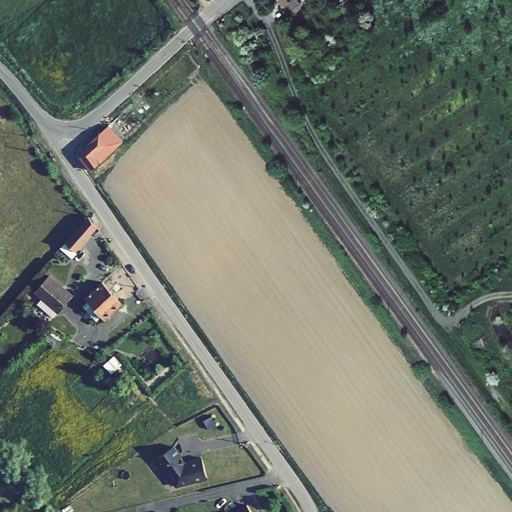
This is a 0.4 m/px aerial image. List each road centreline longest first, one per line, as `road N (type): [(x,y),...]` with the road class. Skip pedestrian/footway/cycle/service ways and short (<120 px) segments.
road 1 (residential): [(309,511),(68,159),(59,127)]
road 2 (track): [(511,293),(439,318),(318,144),(250,0)]
road 3 (tertiary): [(59,127),(91,120),(222,0)]
